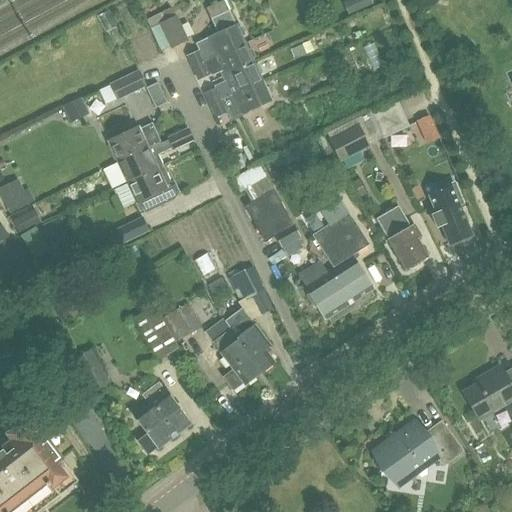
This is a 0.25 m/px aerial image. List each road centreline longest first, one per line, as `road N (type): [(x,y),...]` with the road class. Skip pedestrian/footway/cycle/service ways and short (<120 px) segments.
road 1 (residential): [(319,385),(169,65)]
road 2 (tertiary): [(511,261),(319,385)]
road 3 (tertiary): [(319,385),(169,500)]
